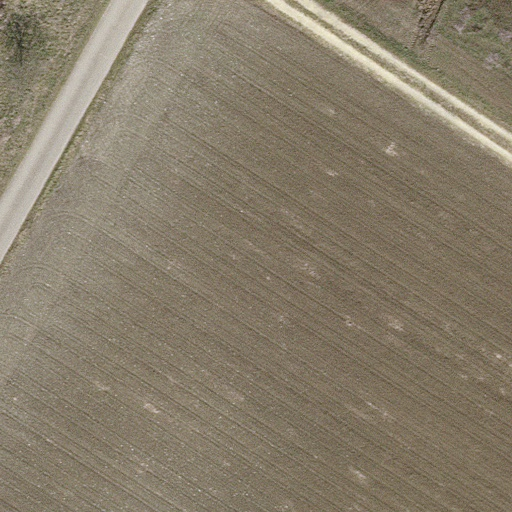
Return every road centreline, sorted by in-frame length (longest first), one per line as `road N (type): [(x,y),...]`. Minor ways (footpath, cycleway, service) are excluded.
road 1 (track): [(511,149),(278,0)]
road 2 (unclassified): [(132,0),(0,236)]
